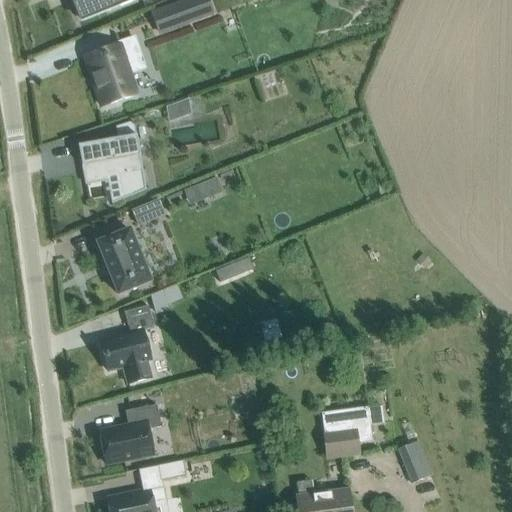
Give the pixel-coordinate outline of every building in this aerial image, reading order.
[(72,0),(74,4),(74,5),(81,22),(131,2),(136,0),(72,0)] [(178,0),(144,12),(153,38),(217,15),(211,0),(178,0)] [(117,47),(85,57),(102,107),(136,96),(128,74),(144,69),(133,39),(117,45),(117,47)] [(202,102),(192,103),(192,100),(167,103),(170,125),(204,121),(202,102)] [(118,128),(120,138),(78,146),(81,167),(83,167),(84,173),(83,173),(85,181),(96,179),(118,175),(122,198),(123,199),(145,190),(144,189),(141,171),(139,157),(140,157),(136,135),(135,136),(133,122),(115,127),(115,128),(118,128)] [(190,203),(223,191),(218,177),(185,189),(190,203)] [(158,201),(132,211),(138,226),(164,216),(158,201)] [(129,230),(96,243),(117,295),(150,282),(129,230)] [(250,257),(216,270),(221,283),(255,270),(250,257)] [(124,313),(127,326),(128,326),(130,334),(100,342),(107,372),(123,368),(127,384),(150,378),(146,361),(150,360),(142,331),(140,323),(151,320),(148,306),(124,313)] [(127,426),(99,432),(106,465),(153,455),(147,430),(160,427),(156,405),(125,412),(127,426)] [(372,424),(369,405),(317,412),(320,431),(356,426),(358,442),(374,440),(372,424)] [(356,426),(320,431),(324,460),(360,455),(358,442),(356,426)] [(416,442),(398,450),(411,484),(430,476),(416,442)] [(157,467),(160,482),(186,477),(183,461),(157,467)] [(163,488),(107,499),(109,511),(153,511),(152,503),(166,501),(163,488)] [(350,511),(347,490),(296,497),(297,511),(350,511)]
